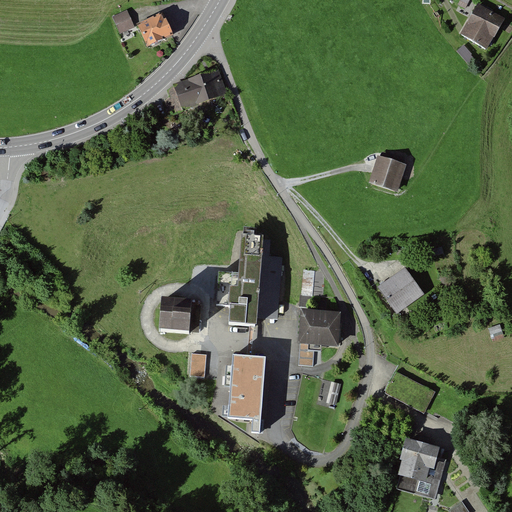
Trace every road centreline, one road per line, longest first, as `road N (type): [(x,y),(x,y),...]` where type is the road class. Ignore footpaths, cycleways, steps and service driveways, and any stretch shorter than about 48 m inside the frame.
road 1 (unclassified): [(202,29),(212,36),(259,153),(367,329),(370,364),(344,446),(316,461),(287,447)]
road 2 (secondary): [(202,29),(175,65),(115,113),(75,133),(9,147)]
